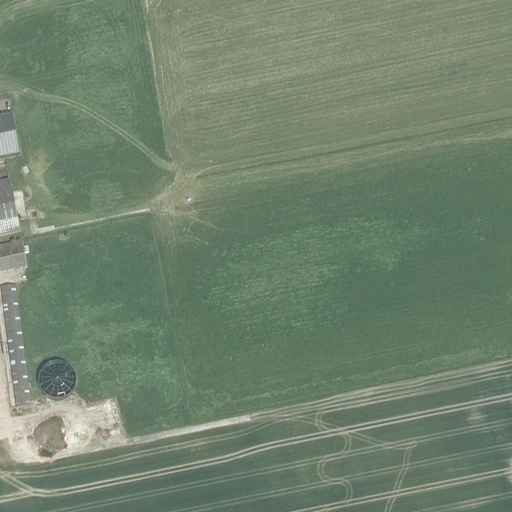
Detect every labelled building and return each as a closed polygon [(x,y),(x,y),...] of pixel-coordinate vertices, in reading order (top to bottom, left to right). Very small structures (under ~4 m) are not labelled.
[(0,159),(20,155),(12,116),(0,118),(0,159)] [(0,236),(20,232),(9,181),(0,182),(0,236)] [(0,274),(27,269),(21,242),(0,246),(0,274)] [(15,286),(1,287),(16,409),(31,407),(15,286)] [(40,374),(40,379),(40,384),(42,388),(45,393),(49,396),(54,398),(59,398),(65,397),(70,395),(73,391),(76,386),(77,381),(77,376),(75,371),(72,367),(68,363),(64,361),(59,361),(54,361),(49,363),(45,366),(42,370),(40,374)] [(119,418),(117,405),(79,411),(80,417),(74,418),(75,424),(119,418)]
